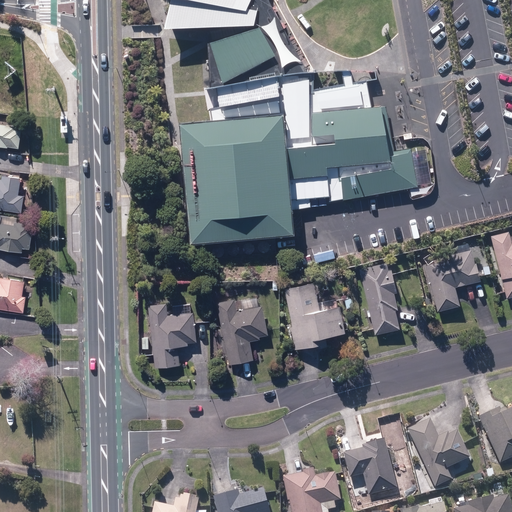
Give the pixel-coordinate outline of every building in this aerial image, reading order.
[(181,126),(191,245),(293,237),(290,211),(310,208),(310,200),(329,198),(329,202),(343,200),(343,201),(417,189),(411,150),(392,153),(385,108),(371,110),(366,83),(353,85),(350,73),(342,73),(344,87),(313,92),(313,75),(307,74),(301,62),(282,25),(281,24),(278,20),(274,16),(271,11),(269,6),(267,1),(266,0),(171,0),(164,30),(206,28),(211,89),(217,89),(218,110),(214,110),(215,124),(181,126)] [(7,148),(19,150),(22,132),(15,131),(15,128),(0,126),(0,148),(7,149),(7,148)] [(0,210),(21,214),(24,197),(18,197),(21,180),(2,177),(2,181),(0,180),(0,210)] [(0,250),(22,254),(22,250),(29,251),(32,230),(30,230),(30,226),(15,224),(14,227),(0,224),(0,221),(1,217),(0,216),(0,250)] [(492,238),(507,300),(511,298),(511,244),(511,245),(509,234),(492,238)] [(262,250),(263,251),(265,252),(267,252),(269,252),(271,251),(272,249),(272,247),(272,245),(271,243),(270,242),(268,241),(266,240),(264,241),(263,242),(261,243),(261,245),(260,247),(261,249),(262,250)] [(245,252),(246,254),(248,254),(250,254),(252,254),(254,253),(255,251),(255,249),(255,247),(255,245),(253,244),(251,243),(250,243),(248,243),(246,244),(245,245),(244,247),(243,249),(244,251),(245,252)] [(230,254),(232,255),(233,256),(235,256),(237,255),(239,254),(240,252),(240,250),(240,248),(240,247),(238,245),(237,244),(235,244),(233,244),(231,245),(230,246),(229,248),(229,250),(229,252),(230,254)] [(318,250),(320,260),(340,255),(337,245),(318,250)] [(213,256),(215,257),(216,258),(218,258),(220,257),(222,256),(223,254),(224,252),(224,251),(223,249),(221,247),(220,246),(218,246),(216,246),(214,247),(213,248),(212,250),(212,252),(212,254),(213,256)] [(426,267),(438,313),(459,307),(454,289),(480,282),(476,265),(475,266),(471,252),(450,257),(451,261),(426,267)] [(371,317),(375,337),(399,331),(395,312),(397,312),(393,295),(397,294),(391,272),(388,273),(386,265),(360,271),(371,317)] [(0,310),(24,314),(26,298),(22,298),(24,283),(0,278),(0,310)] [(285,291),(296,351),(321,346),(321,349),(327,348),(325,338),(344,335),(340,309),(337,309),(336,301),(318,304),(314,285),(285,291)] [(217,304),(229,366),(253,361),(249,344),(260,341),(259,339),(268,337),(262,308),(237,313),(234,300),(217,304)] [(148,307),(155,369),(179,367),(177,348),(188,347),(187,345),(196,344),(193,314),(190,315),(190,306),(175,308),(176,315),(168,316),(166,305),(148,307)] [(479,417),(500,463),(511,457),(511,408),(507,411),(506,407),(501,410),(500,408),(479,417)] [(409,430),(435,487),(451,479),(446,468),(469,457),(457,431),(449,435),(448,432),(438,437),(430,420),(409,430)] [(364,474),(369,495),(397,488),(384,439),(366,443),(367,445),(363,446),(363,448),(344,453),(348,468),(343,470),(345,477),(350,476),(350,477),(364,474)] [(290,500),(292,511),(320,511),(319,504),(340,500),(335,472),(314,476),(312,469),(303,470),(303,473),(283,477),(288,501),(290,500)] [(473,476),(475,482),(482,480),(480,474),(473,476)] [(270,511),(264,488),(239,495),(238,490),(214,497),(217,511),(270,511)] [(195,511),(199,498),(196,497),(196,496),(184,493),(183,495),(181,495),(180,499),(175,498),(174,506),(154,503),(152,511),(195,511)] [(511,511),(511,509),(508,495),(493,499),(493,496),(469,502),(469,505),(454,509),(454,511),(511,511)] [(445,511),(443,502),(419,508),(418,506),(403,510),(403,511),(445,511)]
